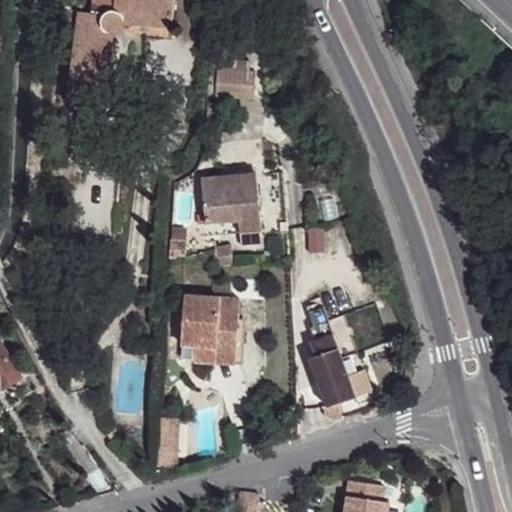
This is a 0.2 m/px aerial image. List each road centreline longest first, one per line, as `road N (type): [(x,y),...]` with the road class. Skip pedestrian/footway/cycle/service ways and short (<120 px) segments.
road 1 (secondary): [(312,0),(378,147),(455,402)]
road 2 (secondary): [(498,392),(467,256),(353,0)]
road 3 (residential): [(106,511),(286,451)]
road 4 (residential): [(286,451),(455,402)]
